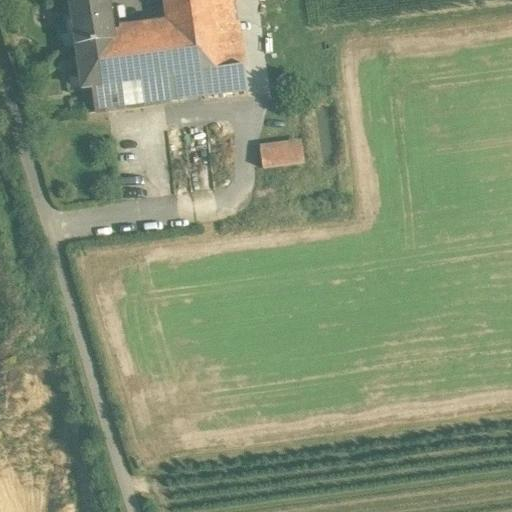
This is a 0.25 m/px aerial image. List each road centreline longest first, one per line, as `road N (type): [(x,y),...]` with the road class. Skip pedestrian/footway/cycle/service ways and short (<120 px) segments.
road 1 (track): [(0,48),(137,511)]
road 2 (track): [(300,61),(511,30)]
